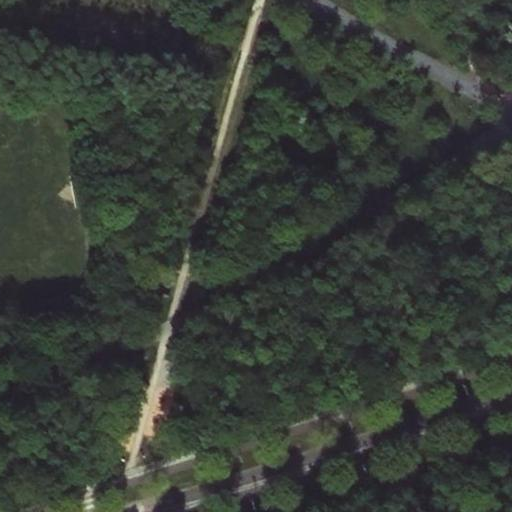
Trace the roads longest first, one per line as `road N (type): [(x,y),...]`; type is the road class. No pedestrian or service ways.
road 1 (tertiary): [(511,394),(129,511)]
road 2 (tertiary): [(199,511),(511,412)]
